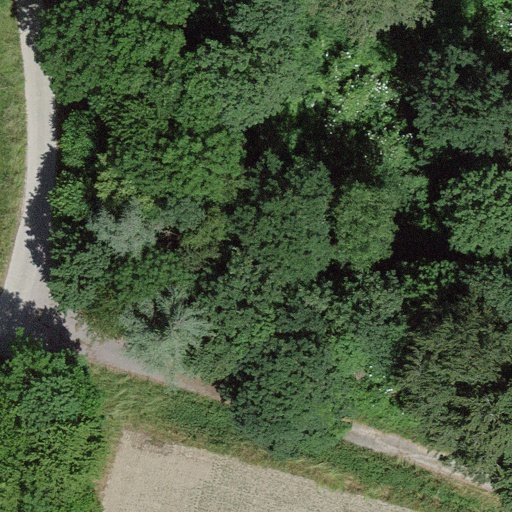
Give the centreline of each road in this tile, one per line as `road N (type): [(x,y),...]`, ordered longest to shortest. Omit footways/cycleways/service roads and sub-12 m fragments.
road 1 (unclassified): [(24,306),(511,506)]
road 2 (unclassified): [(35,0),(24,306)]
